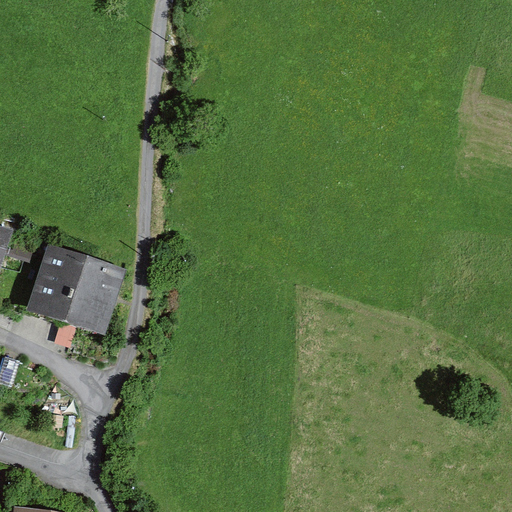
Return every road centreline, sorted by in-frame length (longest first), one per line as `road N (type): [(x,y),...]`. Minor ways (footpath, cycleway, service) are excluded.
road 1 (track): [(73,478),(126,363),(144,259),(147,105),(162,0)]
road 2 (track): [(0,334),(113,394)]
